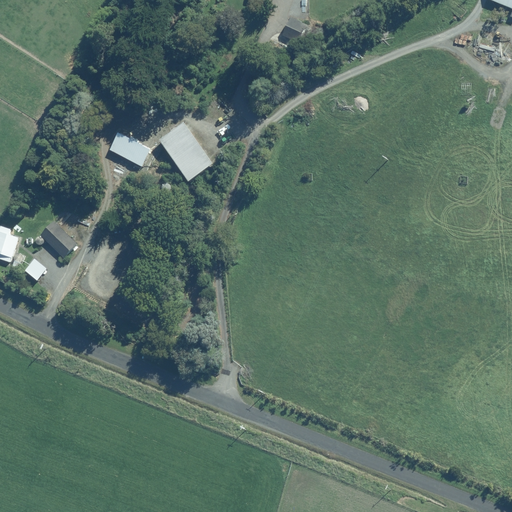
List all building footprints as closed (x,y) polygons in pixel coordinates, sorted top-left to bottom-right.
[(511,11),(511,0),(488,0),(488,2),(511,11)] [(292,19),(292,21),(284,36),(300,44),(309,27),(292,19)] [(215,167),(185,126),(162,142),(191,184),(215,167)] [(64,259),(78,245),(55,221),(40,235),(64,259)] [(0,259),(12,264),(20,239),(10,236),(11,231),(1,227),(0,230),(0,259)] [(37,282),(47,271),(34,259),(24,271),(37,282)]
